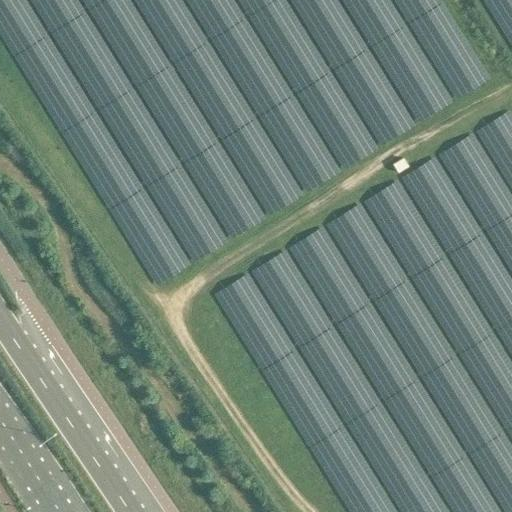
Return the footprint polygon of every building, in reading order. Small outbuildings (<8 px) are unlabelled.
[(0,0),(0,8),(18,0),(0,0)] [(511,118),(213,285),(246,344),(278,326),(282,333),(281,315),(299,314),(299,330),(305,340),(304,311),(315,305),(331,304),(332,303),(325,291),(378,261),(380,264),(378,231),(418,229),(415,224),(423,224),(416,210),(441,209),(455,201),(456,203),(474,193),(473,163),(491,153),(494,159),(511,158),(511,118)] [(402,156),(392,163),(398,172),(409,165),(402,156)] [(208,342),(217,336),(204,315),(195,321),(208,342)] [(229,346),(221,351),(223,355),(232,349),(229,346)] [(219,352),(211,357),(213,361),(222,356),(219,352)] [(225,369),(231,378),(241,371),(236,362),(225,369)] [(252,381),(243,387),(245,390),(254,385),(252,381)] [(242,388),(233,393),(235,396),(244,391),(242,388)] [(261,428),(270,422),(257,401),(248,407),(261,428)]
